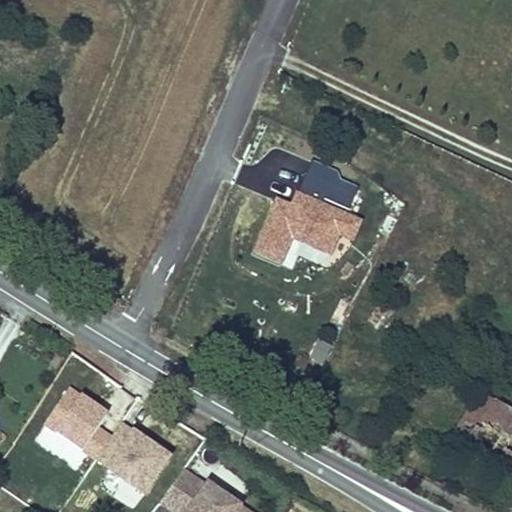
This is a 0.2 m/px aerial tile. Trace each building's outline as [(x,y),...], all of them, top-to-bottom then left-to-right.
[(357,249),(368,222),(279,183),(247,256),(285,272),(296,247),(333,263),(342,243),(357,249)] [(70,390),(44,428),(107,471),(105,475),(145,502),(173,461),(121,426),(113,439),(100,430),(109,416),(70,390)] [(511,411),(477,393),(452,440),(511,471),(511,411)] [(159,507),(166,511),(188,511),(205,487),(182,472),(159,507)] [(247,511),(206,485),(205,487),(188,511),(247,511)]
